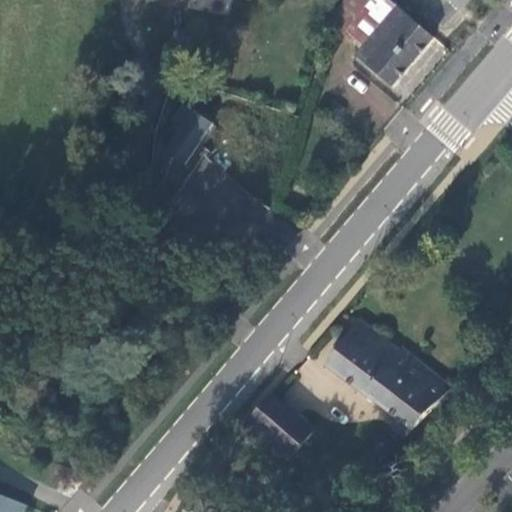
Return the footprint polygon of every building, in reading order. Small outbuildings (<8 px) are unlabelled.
[(345,0),(331,21),(363,49),(399,7),(390,0),(345,0)] [(410,16),(399,6),(399,7),(363,49),(357,55),(393,86),(434,38),(410,16)] [(167,152),(186,164),(213,123),(194,110),(184,126),(177,122),(171,130),(178,134),(167,152)] [(213,183),(209,198),(195,195),(190,216),(259,233),(268,196),(213,183)] [(452,388),(402,349),(400,352),(360,321),(327,365),(399,418),(392,427),(406,438),(452,388)] [(272,394),(248,424),(291,459),(315,430),(272,394)] [(0,511),(10,511),(15,498),(0,493),(0,511)]
